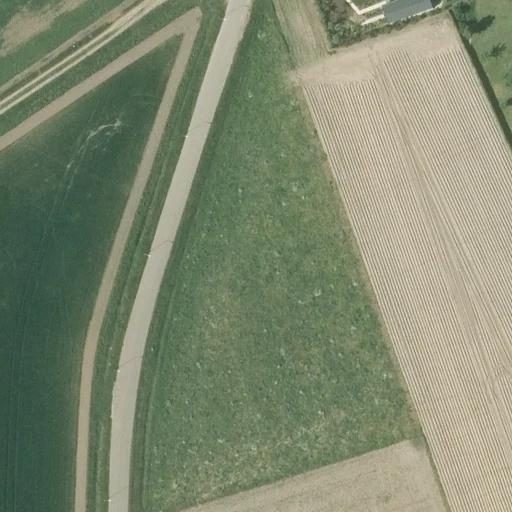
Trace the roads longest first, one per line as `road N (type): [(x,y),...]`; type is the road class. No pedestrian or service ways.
road 1 (track): [(449,511),(273,0)]
road 2 (unclassified): [(119,511),(130,361),(148,263),(238,0)]
road 3 (track): [(0,107),(159,0)]
